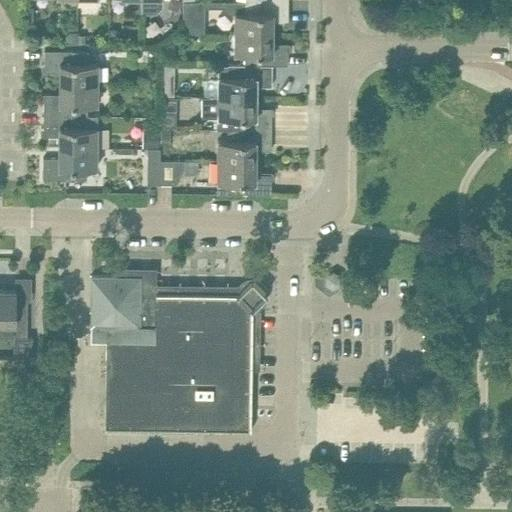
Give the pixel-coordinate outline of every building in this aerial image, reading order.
[(141,0),(142,12),(156,12),(162,6),(161,0),(141,0)] [(204,31),(204,0),(182,0),(182,31),(204,31)] [(288,22),(288,1),(244,0),(236,0),(234,0),(234,32),(272,32),(273,22),(288,22)] [(111,30),(111,41),(122,41),(122,35),(118,30),(111,30)] [(272,43),(272,32),(234,32),(234,54),(244,54),(244,64),(272,65),(288,65),(288,44),(289,44),(289,43),(272,43)] [(66,36),(66,43),(76,43),(76,33),(70,33),(66,36)] [(88,50),(64,50),(44,50),(44,70),(43,70),(43,71),(59,72),(59,83),(97,83),(98,62),(88,62),(88,50)] [(271,86),(272,66),(272,65),(244,64),(228,64),(227,77),(218,77),(217,96),(256,96),(256,86),(271,86)] [(97,104),(97,83),(59,83),(59,93),(43,93),(43,115),(87,115),(87,104),(97,104)] [(160,83),(160,96),(173,96),(173,83),(160,83)] [(256,107),(256,96),(217,96),(202,96),(201,116),(217,117),(217,128),(227,128),(271,129),(271,108),(272,108),(272,107),(256,107)] [(160,112),(159,127),(176,127),(176,113),(160,112)] [(86,127),(87,115),(43,115),(43,134),(42,134),(42,135),(59,136),(58,147),(97,148),(97,127),(86,127)] [(271,150),(271,129),(227,128),(227,141),(217,141),(217,160),(255,160),(255,150),(271,150)] [(96,167),(97,148),(58,147),(58,157),(43,157),(42,179),(86,179),(86,167),(96,167)] [(159,183),(159,161),(159,148),(147,148),(147,157),(147,183),(159,183)] [(255,160),(217,160),(217,192),(271,193),(271,172),(272,172),(272,171),(255,171),(255,160)] [(185,161),(172,161),(159,161),(159,183),(177,184),(185,167),(185,161)] [(340,284),(340,276),(333,271),(325,275),(320,272),(315,276),(315,284),(323,290),(327,293),(329,289),(331,291),(332,289),(340,284)] [(154,340),(154,291),(140,291),(140,275),(91,275),(90,339),(106,339),(154,340)] [(228,293),(228,292),(154,291),(154,340),(106,339),(105,429),(250,430),(252,317),(251,317),(251,308),(252,307),(263,296),(249,282),(237,293),(228,293)] [(15,289),(0,288),(0,322),(13,323),(13,324),(14,336),(27,336),(27,300),(15,300),(15,289)] [(0,368),(26,369),(26,357),(0,356),(0,368)]
